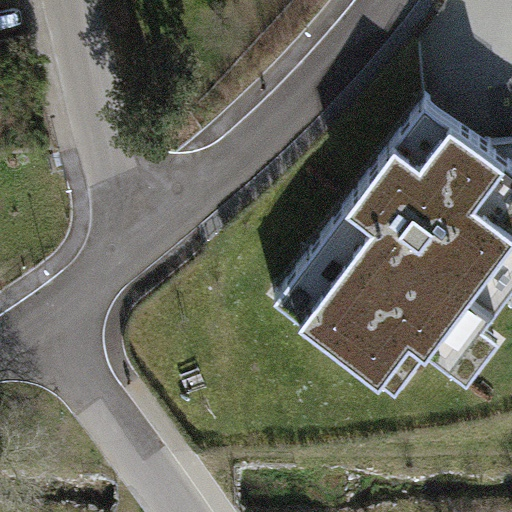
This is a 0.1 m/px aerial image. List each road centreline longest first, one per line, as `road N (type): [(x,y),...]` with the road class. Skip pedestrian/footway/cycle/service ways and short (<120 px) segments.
road 1 (residential): [(375,0),(140,232)]
road 2 (residential): [(140,232),(89,97),(70,0)]
road 3 (residential): [(53,318),(181,511)]
road 4 (residential): [(140,232),(53,318)]
